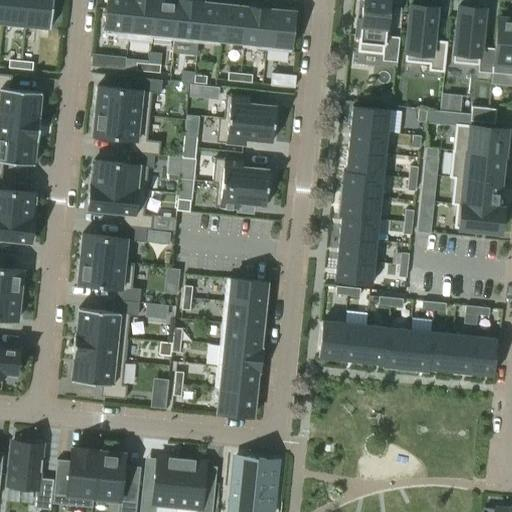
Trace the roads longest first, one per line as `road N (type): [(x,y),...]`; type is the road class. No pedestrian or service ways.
road 1 (residential): [(36,418),(278,443),(324,0)]
road 2 (residential): [(80,0),(36,418)]
